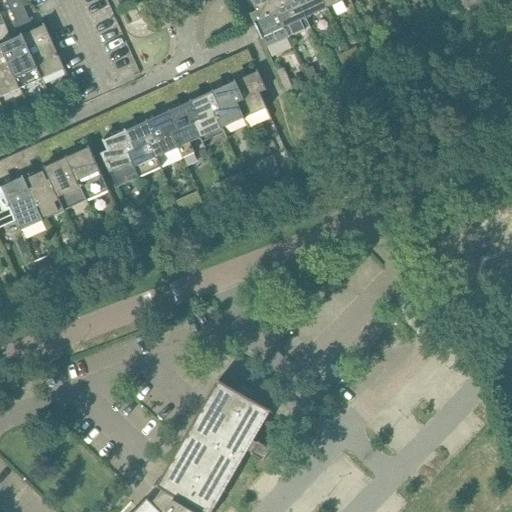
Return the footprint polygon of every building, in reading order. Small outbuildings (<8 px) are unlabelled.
[(64,69),(44,24),(43,24),(44,26),(34,30),(20,0),(5,0),(22,36),(43,78),(64,69)] [(278,0),(251,0),(257,11),(250,14),(266,48),(289,38),(273,3),(278,0)] [(278,0),(273,3),(289,38),(310,28),(297,0),(278,0)] [(332,18),(329,10),(323,0),(297,0),(310,28),(332,18)] [(323,0),(329,10),(350,1),(349,0),(323,0)] [(0,41),(21,88),(43,78),(22,36),(12,40),(4,23),(0,24),(0,41)] [(0,97),(21,88),(0,41),(0,97)] [(356,47),(347,51),(352,62),(361,58),(356,47)] [(352,62),(347,51),(339,55),(344,66),(352,62)] [(266,88),(257,70),(256,71),(257,72),(247,76),(239,60),(229,64),(245,100),(239,102),(246,118),(269,108),(261,90),(266,88)] [(224,128),(246,118),(239,102),(245,100),(229,64),(227,65),(235,82),(225,86),(218,69),(208,74),(224,109),(217,112),(224,128)] [(276,71),(286,93),(294,89),(284,67),(276,71)] [(311,67),(303,71),(309,82),(317,79),(311,67)] [(201,138),(224,128),(217,112),(224,109),(208,74),(205,75),(213,92),(203,96),(196,79),(184,85),(191,102),(201,119),(194,122),(201,138)] [(190,143),(201,138),(194,122),(201,119),(191,102),(181,106),(174,89),(164,94),(180,129),(173,132),(180,148),(184,156),(194,152),(190,143)] [(157,159),(180,148),(173,132),(180,129),(164,94),(162,95),(169,112),(160,116),(152,99),(140,105),(147,122),(157,139),(150,142),(157,159)] [(125,129),(126,131),(133,149),(129,151),(140,177),(161,167),(157,159),(150,142),(157,139),(147,122),(138,126),(130,109),(118,114),(125,129)] [(117,187),(140,177),(129,151),(133,149),(126,131),(125,129),(117,132),(116,130),(114,131),(108,119),(96,124),(108,150),(102,153),(117,187)] [(109,191),(89,146),(88,146),(89,148),(79,152),(71,135),(59,141),(67,158),(87,201),(109,191)] [(67,210),(87,201),(67,158),(57,162),(49,145),(39,150),(67,210)] [(39,150),(37,151),(45,168),(35,172),(27,155),(15,161),(23,178),(43,221),(67,210),(39,150)] [(274,154),(264,158),(271,172),(280,168),(274,154)] [(262,176),(271,172),(264,158),(255,162),(262,176)] [(0,167),(0,179),(18,220),(23,230),(43,221),(23,178),(13,182),(6,165),(0,167)] [(0,179),(0,185),(1,187),(0,187),(0,228),(18,220),(0,179)] [(183,199),(176,202),(181,213),(188,210),(183,199)] [(483,278),(473,283),(511,363),(511,245),(498,252),(500,257),(478,268),(483,278)] [(148,498),(134,511),(212,511),(248,450),(252,453),(251,454),(264,461),(271,449),(255,439),(272,411),(258,403),(257,398),(255,394),(252,390),(249,387),(244,385),(239,384),(235,385),(230,387),(218,380),(157,487),(162,490),(158,496),(153,502),(148,498)]
